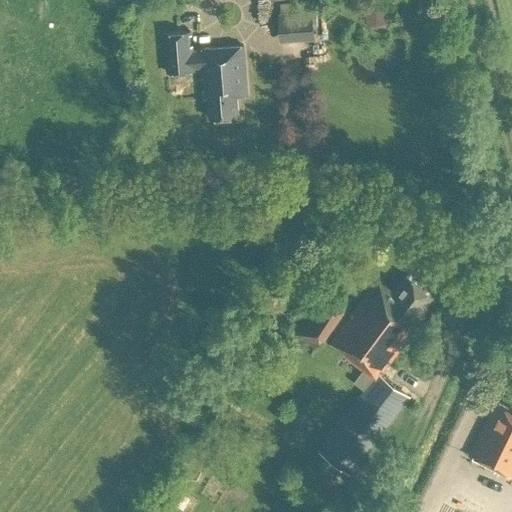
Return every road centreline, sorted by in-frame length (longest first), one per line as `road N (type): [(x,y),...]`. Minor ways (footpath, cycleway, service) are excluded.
road 1 (unclassified): [(0,197),(175,179),(313,184),(429,215),(511,270)]
road 2 (track): [(375,511),(496,258)]
